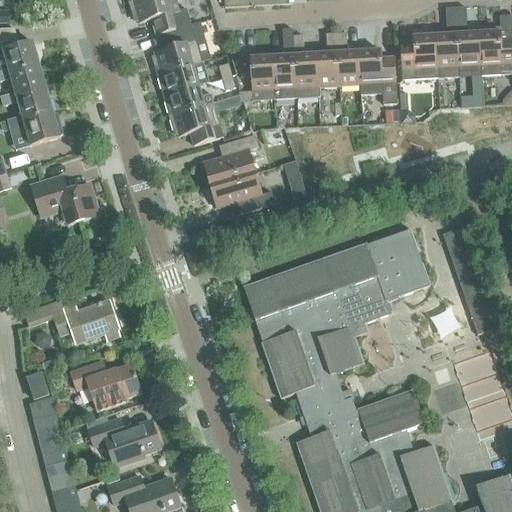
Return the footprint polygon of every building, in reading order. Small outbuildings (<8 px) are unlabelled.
[(156,38),(162,37),(191,28),(186,10),(180,12),(176,0),(148,0),(129,6),(133,20),(137,19),(139,26),(151,23),(156,38)] [(224,0),(225,10),(289,7),(288,0),(224,0)] [(9,13),(0,13),(0,26),(10,26),(9,13)] [(457,30),(456,17),(446,18),(447,30),(457,30)] [(467,17),(456,17),(457,30),(467,29),(467,17)] [(153,63),(157,78),(202,65),(191,28),(162,37),(166,52),(155,55),(157,62),(153,63)] [(0,73),(37,62),(31,44),(19,48),(17,43),(13,31),(0,31),(0,73)] [(491,31),(479,32),(481,78),(504,77),(504,78),(511,77),(511,42),(502,43),(501,35),(491,35),(491,31)] [(478,36),(457,37),(459,70),(460,80),(481,78),(479,32),(477,32),(478,36)] [(438,81),(436,34),(423,35),(423,39),(413,39),(414,45),(401,46),(403,83),(438,81)] [(437,34),(436,34),(438,81),(460,80),(459,70),(457,37),(437,38),(437,34)] [(347,35),(336,36),(337,49),(347,48),(347,35)] [(337,49),(336,36),(326,37),(327,49),(337,49)] [(297,101),(295,58),(295,51),(294,51),(293,38),(283,39),(284,59),(274,59),(274,56),(273,56),(275,92),(275,102),(297,101)] [(294,51),(295,51),(304,51),(304,38),(293,38),(294,51)] [(359,51),(361,88),(362,98),(383,96),(383,106),(397,105),(395,61),(382,61),(381,53),(371,54),(371,50),(359,51)] [(340,89),(361,88),(359,51),(357,51),(357,55),(338,56),(340,89)] [(253,104),(275,102),(275,92),(273,56),(260,56),(261,60),(251,61),(253,94),(253,104)] [(319,90),(340,89),(338,56),(316,57),(319,100),(320,100),(319,90)] [(297,101),(319,100),(316,57),(295,58),(297,101)] [(0,83),(11,81),(15,94),(44,86),(37,62),(0,73),(0,83)] [(157,78),(163,98),(199,88),(193,69),(202,66),(202,65),(157,78)] [(219,69),(222,81),(232,79),(229,66),(219,69)] [(232,79),(222,81),(226,93),(236,91),(232,79)] [(18,104),(22,118),(51,110),(44,86),(15,94),(0,99),(3,109),(18,104)] [(163,98),(169,119),(214,106),(211,96),(202,99),(199,88),(163,98)] [(253,104),(253,94),(240,95),(240,105),(253,104)] [(461,99),(461,110),(469,110),(473,109),(473,98),(461,99)] [(214,106),(169,119),(173,133),(177,132),(179,139),(190,136),(193,149),(224,140),(214,106)] [(51,110),(22,118),(7,123),(12,139),(27,135),(31,150),(60,141),(51,110)] [(409,112),(401,113),(402,126),(414,125),(414,117),(409,112)] [(401,113),(386,114),(387,126),(402,126),(401,113)] [(203,166),(210,189),(256,175),(250,153),(259,150),(255,138),(225,147),(229,159),(203,166)] [(256,175),(210,189),(217,211),(242,204),(245,216),(275,207),(272,195),(262,197),(256,175)] [(0,180),(0,194),(11,191),(6,178),(0,180)] [(32,188),(42,218),(64,211),(69,228),(99,218),(90,188),(67,194),(63,179),(32,188)] [(303,187),(291,191),(294,202),(307,198),(303,187)] [(444,237),(473,323),(492,316),(462,231),(444,237)] [(430,287),(411,232),(367,247),(367,246),(271,280),(243,289),(263,345),(262,346),(281,401),(296,396),(312,440),(296,446),(319,511),(511,511),(511,476),(475,490),(482,507),(468,511),(453,511),(451,504),(453,503),(434,448),(414,455),(407,434),(425,428),(413,392),(357,413),(352,401),(346,403),(336,377),(365,367),(355,340),(368,335),(365,326),(392,316),(387,302),(430,287)] [(76,315),(74,307),(71,300),(50,308),(61,340),(72,336),(76,347),(120,332),(110,303),(76,315)] [(25,316),(29,330),(54,321),(49,307),(25,316)] [(492,316),(473,323),(478,338),(497,331),(492,316)] [(64,358),(41,366),(44,374),(67,366),(64,358)] [(117,405),(141,397),(131,369),(107,377),(103,365),(72,375),(78,394),(91,390),(99,415),(118,408),(117,405)] [(41,377),(26,382),(33,404),(48,399),(41,377)] [(29,407),(33,423),(57,417),(53,400),(29,407)] [(33,423),(36,435),(60,429),(57,417),(33,423)] [(135,461),(161,452),(151,423),(124,432),(121,421),(89,432),(94,450),(107,445),(115,470),(135,463),(135,461)] [(36,435),(40,447),(64,441),(60,429),(36,435)] [(40,447),(43,459),(67,453),(64,441),(40,447)] [(43,459),(45,470),(69,464),(67,453),(43,459)] [(45,470),(49,483),(73,476),(69,464),(45,470)] [(49,483),(52,494),(75,488),(73,476),(49,483)] [(173,511),(181,509),(172,481),(144,491),(140,479),(108,490),(114,507),(126,503),(128,511),(173,511)] [(52,494),(55,506),(79,500),(75,488),(52,494)] [(55,506),(56,511),(81,511),(79,500),(55,506)]
